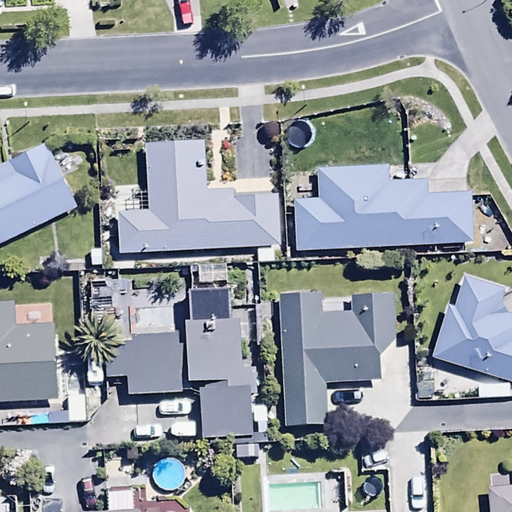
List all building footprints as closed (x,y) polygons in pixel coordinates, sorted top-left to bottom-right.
[(116,215),(118,257),(279,250),(277,197),(233,199),(233,193),(206,194),(204,143),(145,146),(147,195),(133,195),(134,214),(116,215)] [(0,247),(76,210),(44,145),(0,166),(0,247)] [(292,202),(295,255),(473,246),(471,196),(428,198),(427,182),(389,184),(388,169),(316,172),(318,200),(292,202)] [(445,307),(430,362),(511,386),(511,317),(507,316),(509,310),(502,308),(506,290),(464,278),(456,310),(445,307)] [(122,284),(90,283),(90,320),(122,320),(122,284)] [(200,389),(201,443),(251,442),(250,363),(243,363),(242,323),(232,323),(232,292),(188,292),(189,324),(185,324),(186,390),(200,389)] [(321,296),(278,298),(283,432),(327,430),(326,387),(382,385),(381,356),(397,356),(394,298),(351,299),(351,316),(322,317),(321,296)] [(0,406),(57,404),(54,327),(15,328),(14,304),(0,304),(0,406)] [(126,380),(127,401),(183,399),(181,337),(131,339),(131,346),(105,347),(106,381),(126,380)] [(46,415),(47,427),(83,426),(83,398),(67,399),(67,414),(46,415)] [(511,511),(511,488),(488,490),(489,511),(511,511)]
